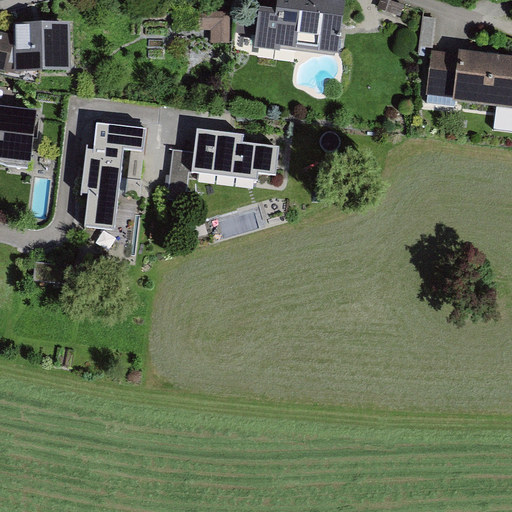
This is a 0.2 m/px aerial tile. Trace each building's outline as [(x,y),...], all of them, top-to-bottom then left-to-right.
[(281,52),(338,60),(346,1),(337,0),(279,0),(278,14),(261,12),(255,53),(280,57),(281,52)] [(229,13),(181,13),(181,33),(209,33),(209,48),(229,48),(229,13)] [(437,20),(416,18),(414,48),(434,50),(437,20)] [(10,38),(0,34),(0,73),(11,75),(66,72),(66,27),(10,29),(10,38)] [(511,61),(432,55),(428,101),(511,108),(511,61)] [(0,161),(30,164),(34,115),(0,111),(0,161)] [(105,151),(84,149),(78,202),(85,203),(81,231),(111,234),(117,183),(140,186),(146,130),(108,126),(105,151)] [(191,156),(177,155),(172,200),(190,202),(192,176),(256,182),(273,184),(276,153),(240,150),(241,140),(193,135),(191,156)]
